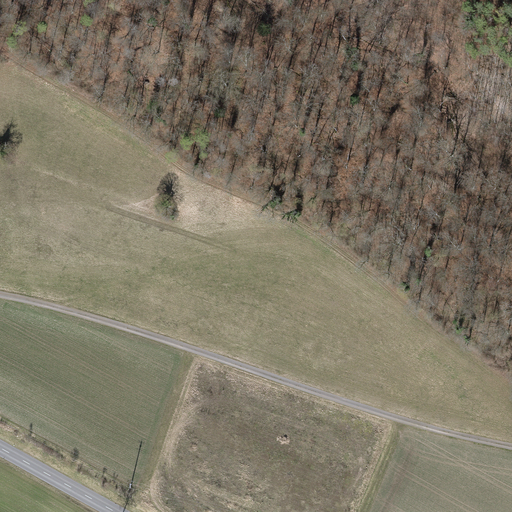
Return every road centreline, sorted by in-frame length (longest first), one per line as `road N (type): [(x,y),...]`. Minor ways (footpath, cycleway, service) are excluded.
road 1 (track): [(511,383),(297,219),(174,162),(118,116),(0,49)]
road 2 (track): [(0,294),(511,446)]
road 3 (secondary): [(0,446),(116,511)]
